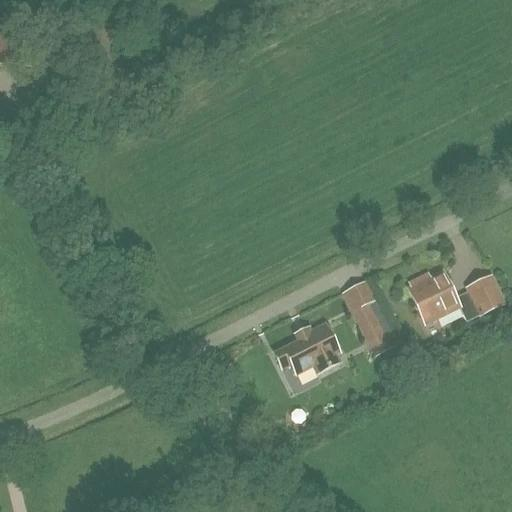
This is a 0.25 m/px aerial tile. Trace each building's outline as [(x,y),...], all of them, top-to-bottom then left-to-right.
[(101,106),(135,93),(120,57),(129,53),(113,15),(71,32),(101,106)] [(38,26),(0,24),(0,69),(27,70),(28,49),(37,49),(38,26)] [(131,66),(140,85),(170,70),(161,51),(131,66)] [(407,291),(425,328),(459,311),(441,274),(418,285),(417,283),(409,287),(410,289),(407,291)] [(492,277),(464,290),(478,321),(506,308),(492,277)] [(396,347),(373,303),(376,302),(366,282),(342,294),(352,314),(375,358),(396,347)] [(338,355),(324,328),(297,342),(298,344),(274,357),(281,371),(290,366),(295,377),(313,368),(317,376),(338,365),(334,357),(338,355)]
